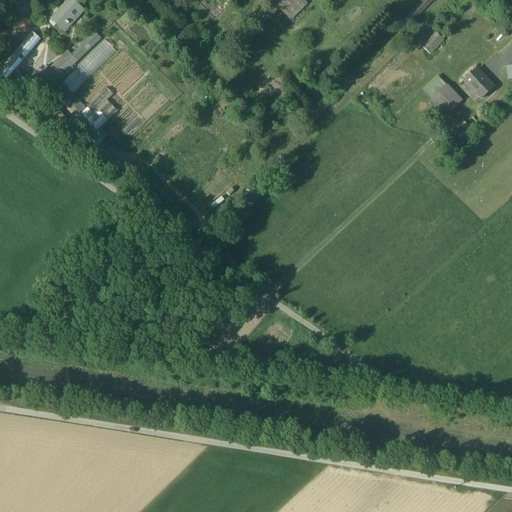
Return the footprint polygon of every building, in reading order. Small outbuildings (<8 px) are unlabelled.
[(82,10),(71,0),(68,0),(64,4),(65,5),(51,20),(64,32),(70,26),(68,24),(82,10)] [(303,0),(273,0),(272,2),(278,7),(291,20),(306,3),(303,0)] [(423,0),(402,22),(407,27),(434,0),(423,0)] [(272,2),(264,10),(270,16),(278,7),(272,2)] [(71,57),(77,62),(100,40),(94,34),(71,57)] [(423,48),(430,55),(443,41),(443,40),(445,38),(442,35),(440,37),(436,34),(423,48)] [(71,57),(67,53),(62,58),(72,67),(77,62),(71,57)] [(43,76),(55,88),(61,82),(74,69),(72,67),(62,58),(43,76)] [(72,93),(96,72),(87,62),(63,82),(72,93)] [(495,87),(477,69),(465,81),(482,99),(495,87)] [(461,102),(438,78),(424,91),(447,115),(461,102)] [(61,82),(55,88),(81,115),(86,109),(61,82)] [(111,95),(106,90),(86,109),(81,115),(98,132),(117,112),(106,101),(111,95)] [(216,99),(210,93),(203,100),(208,106),(216,99)] [(32,103),(54,122),(61,114),(43,97),(35,95),(25,101),(30,106),(32,103)] [(61,114),(54,122),(68,136),(76,127),(61,114)] [(68,136),(118,181),(126,172),(76,127),(68,136)]
